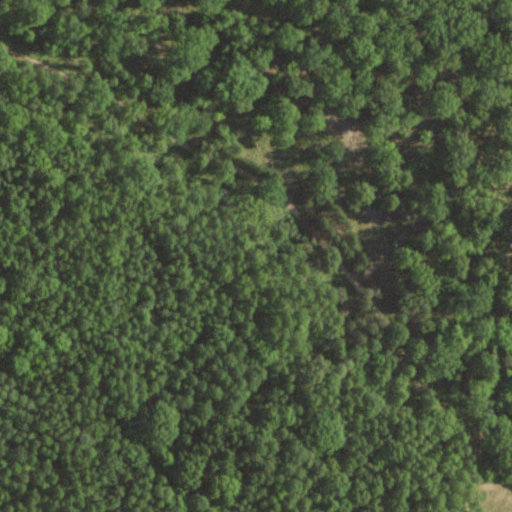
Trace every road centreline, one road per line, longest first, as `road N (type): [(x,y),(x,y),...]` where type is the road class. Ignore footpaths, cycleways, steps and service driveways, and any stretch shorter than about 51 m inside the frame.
road 1 (track): [(482,471),(409,345),(271,184),(77,80),(0,51)]
road 2 (track): [(476,511),(511,256)]
